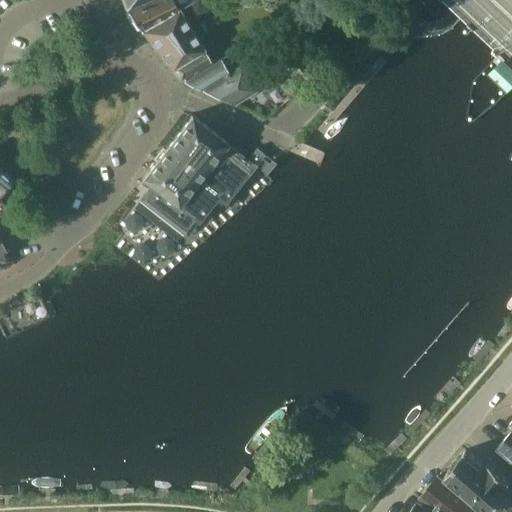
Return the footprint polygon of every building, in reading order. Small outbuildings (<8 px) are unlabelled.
[(149,0),(122,0),(126,10),(149,0)] [(142,30),(177,9),(191,0),(149,0),(126,10),(142,30)] [(210,61),(177,9),(142,30),(180,79),(210,61)] [(219,60),(185,81),(235,103),(256,90),(241,65),(227,73),(219,60)] [(499,64),(492,73),(501,82),(505,86),(507,88),(511,82),(511,69),(511,71),(502,62),(501,62),(499,64)] [(288,77),(279,84),(289,97),(298,90),(288,77)] [(247,159),(191,115),(159,155),(142,177),(151,184),(139,199),(185,235),(197,221),(198,222),(218,198),(225,203),(255,166),(267,175),(276,164),(256,148),(247,159)] [(0,168),(0,190),(12,178),(0,168)] [(0,264),(10,259),(0,241),(0,264)] [(511,453),(511,426),(499,442),(511,453)] [(489,466),(466,447),(444,473),(491,511),(511,486),(507,482),(511,477),(490,459),(489,460),(492,463),(489,466)] [(438,475),(421,496),(440,511),(483,511),(476,505),(438,475)] [(434,511),(416,501),(409,511),(434,511)]
